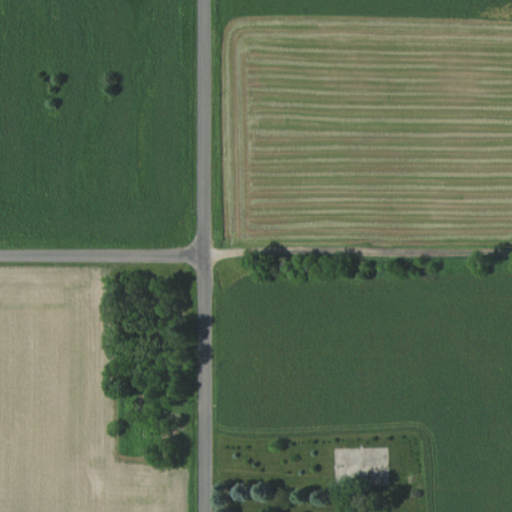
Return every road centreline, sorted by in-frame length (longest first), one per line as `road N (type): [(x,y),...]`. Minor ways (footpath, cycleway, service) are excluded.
road 1 (residential): [(204,0),(206,511)]
road 2 (residential): [(511,255),(206,255)]
road 3 (residential): [(0,254),(206,255)]
